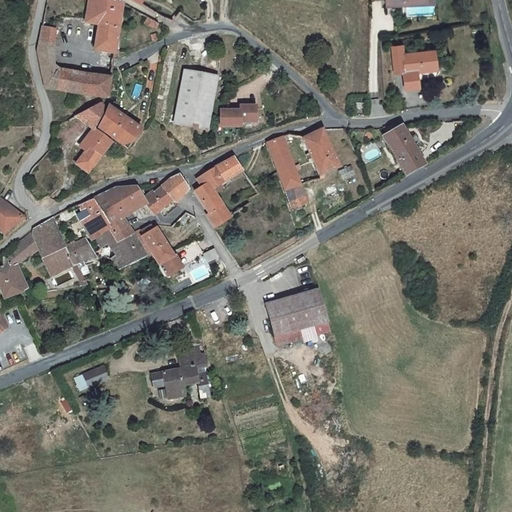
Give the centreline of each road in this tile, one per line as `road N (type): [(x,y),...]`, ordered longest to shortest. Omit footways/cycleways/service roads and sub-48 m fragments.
road 1 (tertiary): [(241,283),(511,123)]
road 2 (tertiary): [(0,384),(241,283)]
road 3 (residential): [(122,63),(189,31),(224,26),(322,101),(337,122)]
road 4 (residential): [(41,0),(30,43),(47,125),(19,178),(38,218)]
road 5 (track): [(511,301),(490,389),(477,511)]
road 6 (residential): [(337,122),(511,107)]
road 7 (residential): [(186,170),(282,130),(337,122)]
road 8 (residential): [(38,218),(108,183),(186,170)]
road 9 (residential): [(241,283),(192,201),(186,170)]
